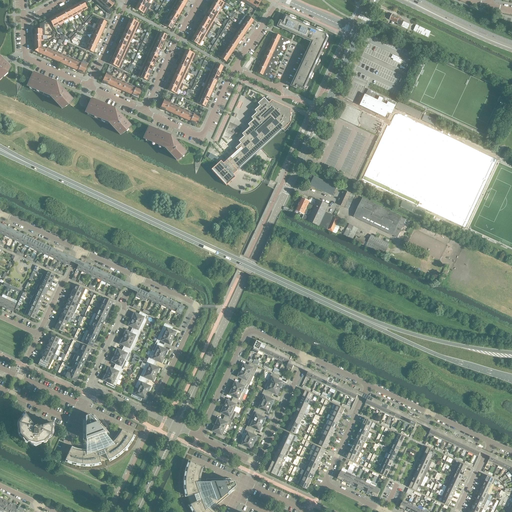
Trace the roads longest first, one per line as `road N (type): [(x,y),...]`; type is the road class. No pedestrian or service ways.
road 1 (tertiary): [(177,426),(359,32)]
road 2 (primary): [(20,160),(345,312)]
road 3 (residential): [(150,414),(197,306),(137,276)]
road 4 (primary): [(345,312),(511,378)]
road 5 (residential): [(198,436),(247,333),(306,357)]
road 6 (primary): [(511,353),(417,336),(345,312)]
road 7 (residential): [(144,111),(202,136),(234,69)]
road 8 (residential): [(367,385),(491,442)]
road 9 (residential): [(144,111),(200,0)]
